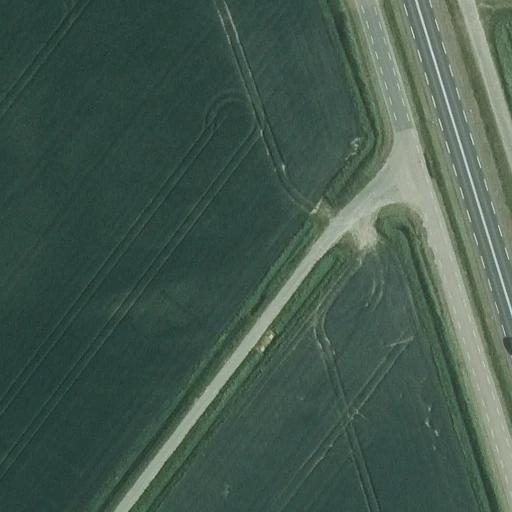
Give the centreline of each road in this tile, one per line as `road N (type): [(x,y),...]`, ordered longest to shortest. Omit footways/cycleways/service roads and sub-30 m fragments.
road 1 (unclassified): [(121,511),(350,214),(390,180),(415,172)]
road 2 (primary): [(415,0),(511,318)]
road 3 (unclassified): [(511,484),(415,172)]
road 4 (unclassified): [(415,172),(363,0)]
road 5 (unclassified): [(511,157),(463,0)]
